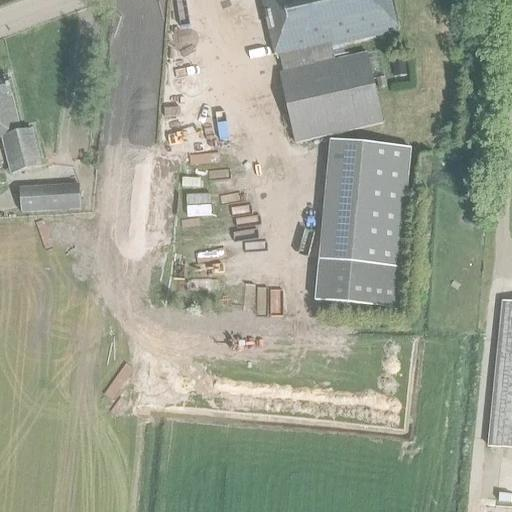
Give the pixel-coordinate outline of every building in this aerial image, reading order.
[(259,0),(273,57),(278,56),(282,72),(277,73),(293,143),(383,122),(367,53),(345,58),(331,61),(329,52),(327,45),(397,29),(390,0),(259,0)] [(343,49),(329,52),(331,61),(345,58),(343,49)] [(384,78),(375,80),(378,90),(386,88),(384,78)] [(0,139),(2,140),(10,174),(40,166),(31,132),(20,134),(11,98),(9,98),(4,79),(0,79),(0,139)] [(411,150),(329,143),(315,302),(396,310),(411,150)] [(78,185),(18,189),(19,212),(79,209),(78,185)] [(489,446),(511,448),(511,303),(503,302),(489,446)]
